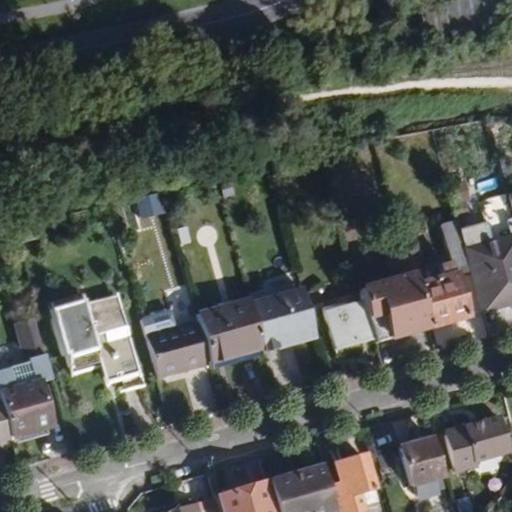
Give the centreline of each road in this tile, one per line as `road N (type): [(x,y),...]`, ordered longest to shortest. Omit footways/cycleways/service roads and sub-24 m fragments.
road 1 (residential): [(511,360),(108,477)]
road 2 (tertiary): [(287,0),(0,63)]
